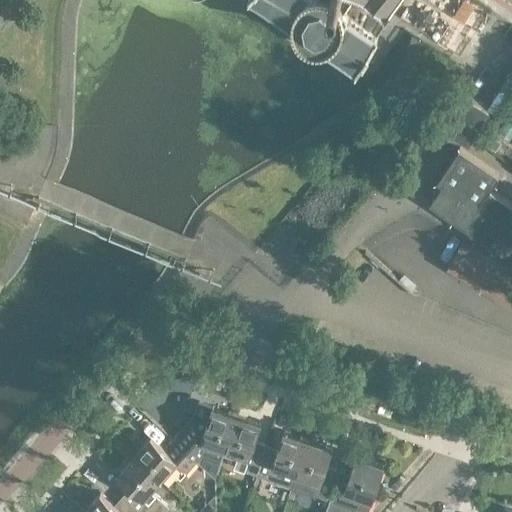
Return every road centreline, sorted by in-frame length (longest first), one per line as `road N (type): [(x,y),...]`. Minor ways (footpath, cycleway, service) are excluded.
road 1 (residential): [(0,493),(116,366),(175,343),(246,349),(511,448)]
road 2 (unknown): [(324,262),(389,305),(511,353)]
